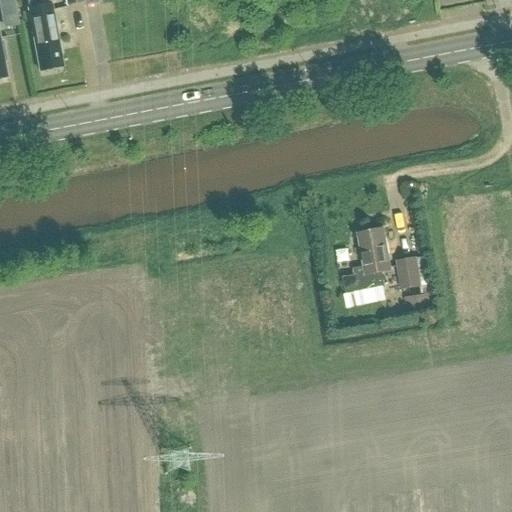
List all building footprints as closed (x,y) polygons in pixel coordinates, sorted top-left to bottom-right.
[(0,0),(0,6),(4,28),(18,26),(13,0),(0,0)] [(39,73),(42,73),(59,69),(55,45),(58,44),(51,6),(28,11),(32,33),(39,73)] [(349,252),(358,252),(358,231),(348,231),(349,252)] [(345,298),(384,290),(381,274),(389,272),(382,232),(358,237),(365,276),(342,281),(345,298)] [(401,292),(421,288),(422,288),(417,259),(396,262),(401,292)] [(431,296),(404,299),(406,311),(432,307),(431,296)]
